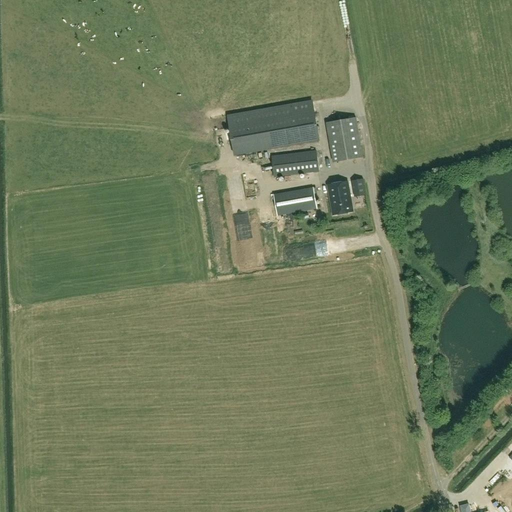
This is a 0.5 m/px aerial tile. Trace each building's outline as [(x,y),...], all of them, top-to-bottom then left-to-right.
[(319,141),(312,103),(229,117),(235,156),(319,141)] [(356,118),(327,123),(334,163),(363,157),(356,118)] [(317,151),(272,157),(275,177),(319,172),(317,151)] [(363,179),(352,181),(355,197),(366,195),(363,179)] [(348,182),(329,185),(334,215),(353,212),(348,182)] [(314,188),(274,194),(277,215),(317,209),(314,188)] [(273,222),(273,237),(295,237),(295,215),(284,215),(284,222),(273,222)]
